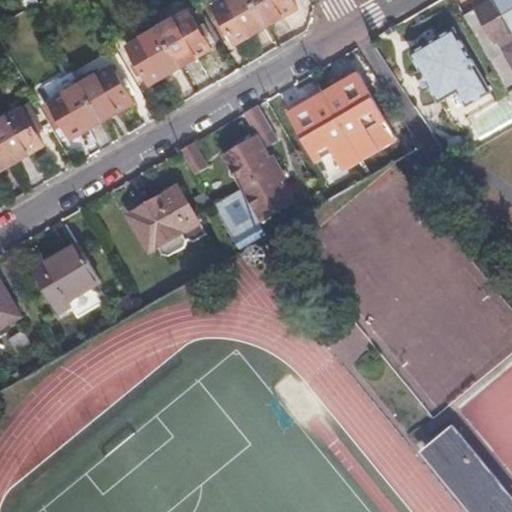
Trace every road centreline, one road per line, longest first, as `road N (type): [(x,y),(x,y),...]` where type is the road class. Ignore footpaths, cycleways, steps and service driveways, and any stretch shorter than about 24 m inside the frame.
road 1 (residential): [(0,230),(351,28)]
road 2 (residential): [(351,28),(427,141)]
